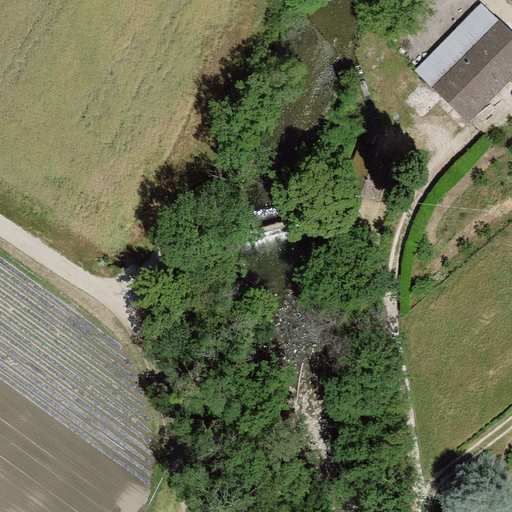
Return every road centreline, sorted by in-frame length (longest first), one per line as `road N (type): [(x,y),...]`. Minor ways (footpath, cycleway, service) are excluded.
road 1 (track): [(421,511),(392,280),(406,198)]
road 2 (track): [(0,221),(151,323)]
